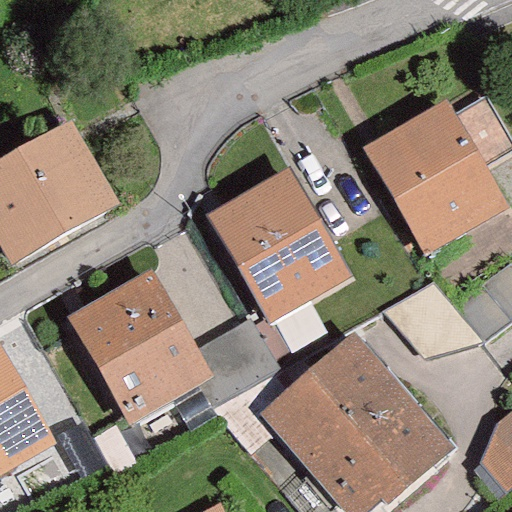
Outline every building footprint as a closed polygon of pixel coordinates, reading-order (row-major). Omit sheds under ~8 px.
[(423,252),(497,210),(446,120),(372,161),(423,252)] [(0,237),(12,259),(107,206),(67,137),(0,175),(0,237)] [(267,321),(343,278),(287,182),(212,225),(267,321)] [(194,381),(204,376),(191,354),(150,284),(75,327),(129,419),(194,381)] [(423,361),(481,344),(432,285),(382,312),(423,361)] [(211,412),(282,373),(275,361),(252,321),(191,354),(204,376),(194,381),(211,412)] [(391,501),(444,454),(350,346),(298,392),(269,417),(281,430),(353,511),(362,511),(384,493),(391,501)] [(0,470),(46,444),(0,362),(0,470)] [(282,373),(211,412),(249,455),(281,430),(269,417),(298,392),(282,373)] [(505,494),(511,487),(511,410),(495,425),(479,464),(505,494)]
